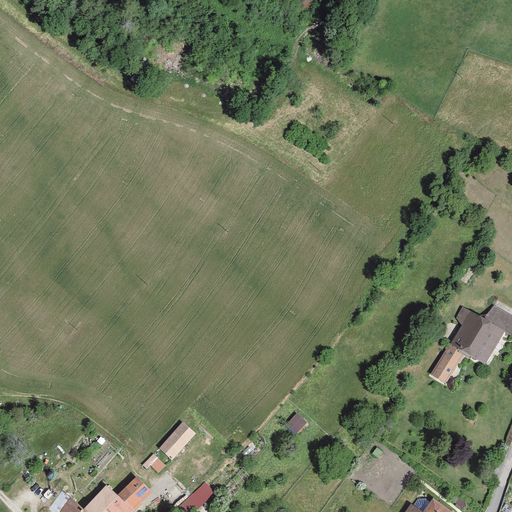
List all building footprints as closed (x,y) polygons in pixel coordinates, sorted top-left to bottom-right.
[(453,347),(486,366),(505,333),(511,336),(511,317),(493,306),(486,319),(464,307),(456,320),(466,326),(453,347)] [(447,385),(464,356),(449,347),(431,376),(447,385)] [(297,412),(287,423),(296,432),(307,421),(297,412)] [(398,427),(405,432),(412,421),(405,416),(398,427)] [(160,449),(172,461),(197,435),(185,423),(160,449)] [(161,471),(166,462),(156,456),(151,465),(161,471)] [(61,511),(133,511),(152,493),(136,478),(119,495),(108,485),(84,510),(71,498),(61,511)] [(178,511),(195,511),(215,493),(207,484),(178,511)] [(451,511),(435,499),(432,504),(427,500),(419,501),(415,507),(412,505),(406,511),(451,511)]
